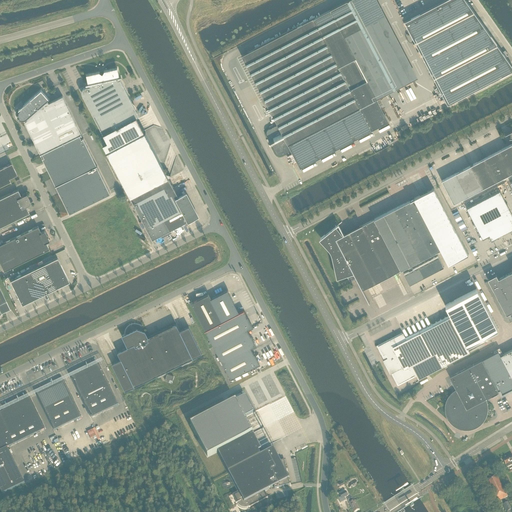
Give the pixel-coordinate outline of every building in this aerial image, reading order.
[(313,18),(241,55),(244,61),(248,69),(277,125),(269,129),(268,130),(267,131),(267,132),(266,133),(267,134),(267,135),(276,153),(277,154),(278,154),(279,155),(280,155),(281,155),(282,155),(291,150),(300,168),(371,130),(364,116),(382,107),(377,98),(393,90),(413,80),(370,0),(347,0),(330,9),(330,10),(313,19),(313,18)] [(511,66),(465,0),(444,0),(405,21),(447,104),(448,104),(511,70),(511,66)] [(82,90),(81,92),(82,93),(103,135),(107,142),(103,145),(103,146),(107,154),(142,136),(133,118),(138,116),(139,117),(139,116),(120,80),(119,80),(118,78),(121,78),(121,76),(119,77),(117,68),(104,71),(102,74),(99,72),(86,75),(88,84),(87,84),(87,85),(89,84),(90,86),(83,88),(82,89),(82,90)] [(28,120),(25,122),(40,154),(42,153),(44,157),(42,158),(69,213),(110,193),(83,139),(82,139),(80,135),(81,134),(63,96),(49,103),(48,100),(49,99),(41,90),(20,109),(20,110),(19,111),(19,113),(18,115),(19,117),(20,118),(21,119),(23,119),(25,119),(27,118),(28,120)] [(142,136),(107,154),(130,198),(152,240),(197,216),(185,194),(178,197),(172,186),(170,181),(168,178),(168,177),(165,171),(145,134),(142,136)] [(510,174),(511,172),(511,143),(498,151),(510,174)] [(496,181),(510,174),(498,151),(484,158),(496,181)] [(484,158),(470,166),(482,188),(496,181),(484,158)] [(3,167),(9,178),(17,174),(11,163),(3,167)] [(470,166),(456,173),(468,196),(482,188),(470,166)] [(0,168),(0,181),(2,185),(10,181),(9,178),(3,167),(0,168)] [(453,203),(468,196),(456,173),(442,180),(453,203)] [(414,198),(397,207),(424,258),(440,249),(448,264),(468,254),(433,188),(414,198)] [(18,190),(0,198),(0,226),(29,213),(26,206),(31,204),(30,201),(26,194),(21,196),(18,190)] [(466,208),(482,239),(489,235),(491,240),(511,228),(511,214),(500,190),(466,208)] [(325,234),(319,239),(328,248),(329,250),(330,253),(331,255),(336,278),(346,275),(351,285),(352,284),(350,281),(356,278),(369,303),(369,302),(363,290),(407,267),(409,271),(404,274),(410,285),(432,273),(443,267),(438,256),(426,262),(412,269),(410,265),(424,258),(397,207),(362,225),(361,225),(343,234),(336,226),(342,222),(342,221),(338,224),(325,234)] [(48,235),(46,235),(44,231),(41,233),(38,226),(0,244),(0,262),(4,271),(49,249),(45,242),(49,241),(47,237),(48,235)] [(44,264),(55,287),(68,280),(57,258),(44,264)] [(55,287),(44,264),(30,271),(35,280),(39,278),(46,291),(55,287)] [(496,274),(488,279),(493,290),(506,314),(511,311),(511,266),(511,267),(511,271),(498,279),(496,274)] [(32,298),(46,291),(39,278),(35,280),(30,271),(21,275),(33,299),(32,298)] [(33,299),(21,275),(10,281),(21,303),(32,298),(33,299)] [(469,352),(466,345),(498,329),(477,289),(445,305),(449,314),(405,337),(403,333),(378,346),(385,359),(383,360),(390,374),(392,373),(398,384),(416,374),(418,379),(469,352)] [(244,311),(244,310),(239,313),(227,290),(211,299),(208,294),(191,303),(230,379),(259,364),(251,348),(255,345),(247,329),(252,327),(244,311)] [(121,359),(112,363),(125,391),(202,353),(188,326),(182,329),(179,331),(176,323),(175,324),(147,338),(144,332),(137,330),(133,332),(132,332),(123,336),(128,347),(117,352),(121,359)] [(511,349),(500,355),(511,377),(511,349)] [(498,351),(449,376),(457,391),(454,393),(451,395),(449,398),(447,402),(446,405),(446,409),(447,413),(448,417),(450,420),(453,423),(456,426),(460,427),(464,428),(468,428),(472,428),(476,426),(479,424),(482,421),(484,417),(486,414),(486,410),(486,406),(486,403),(484,399),(498,392),(498,390),(500,389),(502,393),(511,388),(511,382),(511,383),(511,382),(511,377),(500,355),(498,351)] [(71,378),(91,418),(118,405),(99,365),(71,378)] [(410,389),(418,385),(416,380),(408,384),(410,389)] [(54,431),(82,418),(64,381),(37,395),(54,431)] [(246,396),(191,425),(207,457),(217,452),(239,493),(234,496),(238,502),(236,503),(236,504),(237,504),(237,505),(238,506),(239,506),(240,507),(241,508),(242,508),(243,508),(244,509),(246,509),(247,508),(248,508),(249,507),(249,508),(250,508),(249,506),(266,497),(263,492),(269,489),(269,488),(273,485),(274,489),(289,485),(285,466),(285,465),(286,464),(284,461),(284,462),(284,461),(279,462),(279,461),(278,462),(274,453),(275,453),(273,449),(261,455),(259,451),(261,450),(253,433),(244,417),(254,412),(246,396)] [(7,448),(45,430),(30,398),(0,412),(0,490),(2,495),(24,484),(7,448)] [(511,455),(503,460),(507,468),(511,465),(511,455)] [(498,501),(508,496),(496,474),(482,481),(494,503),(498,501)] [(353,511),(359,509),(355,501),(353,501),(352,498),(348,500),(353,511)] [(506,511),(511,511),(511,510),(507,502),(503,505),(506,511)]
